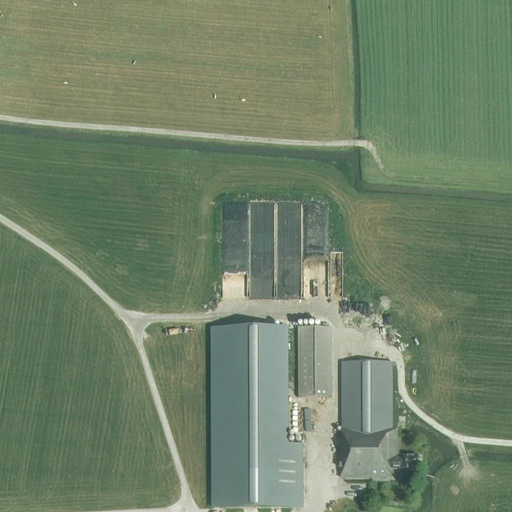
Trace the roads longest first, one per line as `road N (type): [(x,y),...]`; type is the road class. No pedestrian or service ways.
road 1 (track): [(0,117),(366,144),(381,167)]
road 2 (unclassified): [(195,511),(130,320),(0,217)]
road 3 (track): [(336,350),(389,351),(413,409),(458,437),(511,443)]
